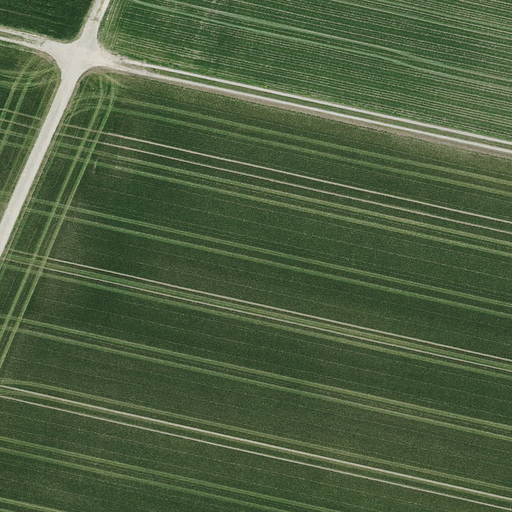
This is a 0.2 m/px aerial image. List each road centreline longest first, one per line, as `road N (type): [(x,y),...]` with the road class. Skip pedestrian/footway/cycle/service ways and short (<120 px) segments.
road 1 (track): [(82,48),(511,149)]
road 2 (track): [(0,242),(82,48)]
